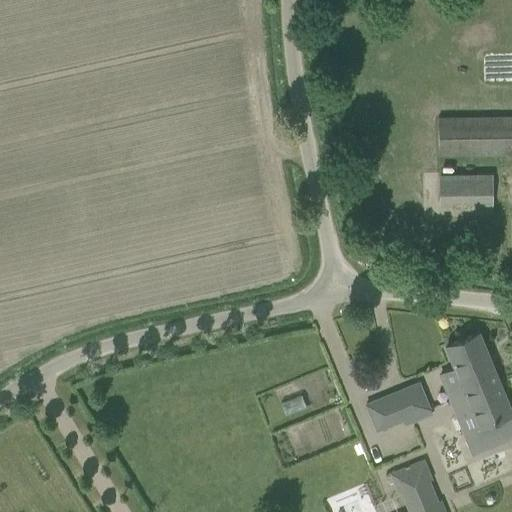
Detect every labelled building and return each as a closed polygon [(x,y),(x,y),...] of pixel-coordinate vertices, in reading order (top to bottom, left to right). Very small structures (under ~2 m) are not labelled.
[(511,117),(438,118),(438,154),(511,153),(511,117)] [(439,205),(493,204),(492,173),(438,175),(439,205)] [(440,374),(453,406),(500,387),(478,333),(446,345),(456,368),(440,374)] [(431,408),(419,380),(365,404),(377,432),(403,421),(405,426),(432,414),(430,409),(431,408)] [(453,406),(473,453),(511,437),(511,415),(500,387),(453,406)] [(395,473),(411,511),(440,511),(420,463),(395,473)]
